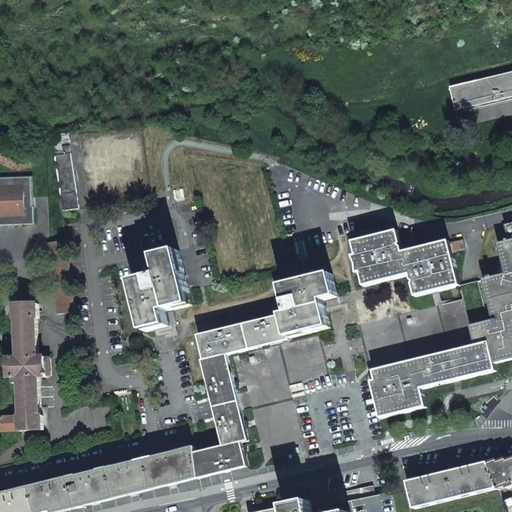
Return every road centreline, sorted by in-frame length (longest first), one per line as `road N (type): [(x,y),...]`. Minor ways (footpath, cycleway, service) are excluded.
road 1 (residential): [(91,265),(108,390),(142,382),(157,445),(0,485)]
road 2 (secondary): [(501,435),(408,445),(192,499)]
road 3 (residential): [(511,215),(458,228),(381,212)]
